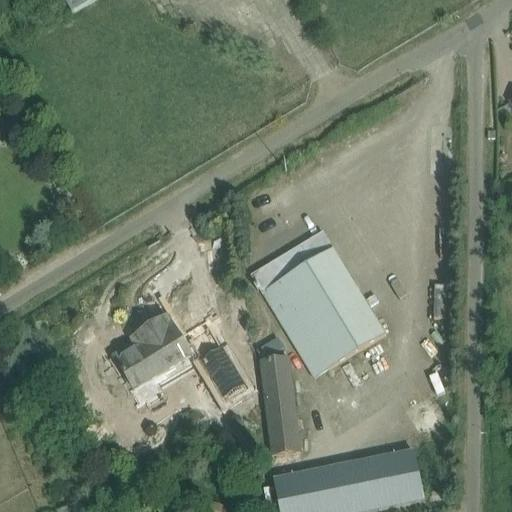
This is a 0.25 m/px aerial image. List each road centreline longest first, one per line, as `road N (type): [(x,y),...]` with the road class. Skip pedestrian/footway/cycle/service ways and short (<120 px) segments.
road 1 (unclassified): [(0,304),(219,164),(472,23)]
road 2 (unclassified): [(473,511),(472,23)]
